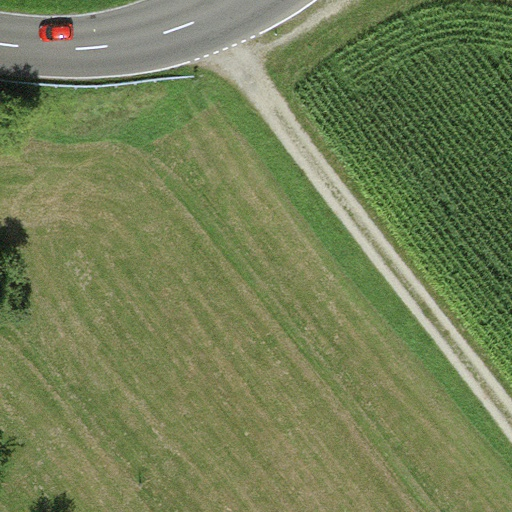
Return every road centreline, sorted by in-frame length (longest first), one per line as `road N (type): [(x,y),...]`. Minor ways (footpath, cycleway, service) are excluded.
road 1 (track): [(205,21),(511,419)]
road 2 (tertiary): [(0,44),(47,51),(125,46),(247,0)]
